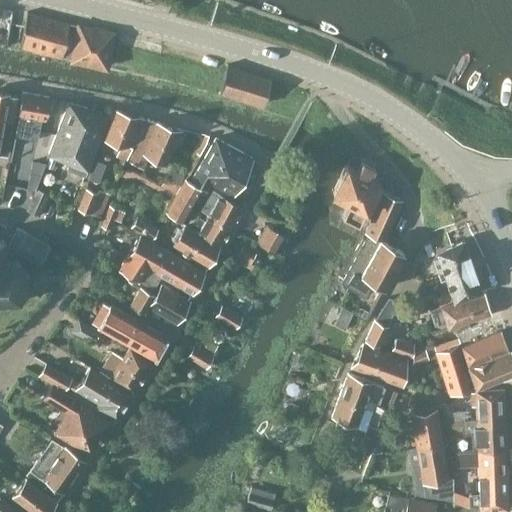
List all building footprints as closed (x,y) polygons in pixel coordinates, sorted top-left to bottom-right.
[(68,20),(67,22),(27,11),(19,44),(68,55),(68,59),(106,68),(116,30),(68,20)] [(262,105),(271,79),(228,65),(219,91),(262,105)] [(0,93),(0,127),(6,128),(12,96),(0,93)] [(18,115),(19,116),(17,132),(32,134),(35,118),(44,119),(48,98),(22,93),(18,115)] [(85,176),(106,118),(68,104),(49,157),(70,164),(68,170),(85,176)] [(115,109),(103,138),(122,146),(119,155),(126,157),(143,119),(115,109)] [(166,163),(181,130),(146,119),(128,161),(142,168),(148,155),(166,163)] [(228,193),(251,158),(214,137),(189,181),(184,179),(180,185),(176,193),(166,211),(182,220),(199,192),(203,194),(206,189),(207,190),(211,184),(228,193)] [(31,159),(26,173),(38,177),(43,163),(31,159)] [(372,167),(360,161),(359,160),(353,170),(344,165),(329,191),(345,200),(337,214),(353,223),(376,183),(367,176),(372,167)] [(176,193),(180,185),(166,178),(162,186),(176,193)] [(34,187),(25,210),(40,215),(48,192),(34,187)] [(77,207),(100,217),(109,193),(98,188),(96,192),(85,187),(77,207)] [(225,197),(211,189),(199,207),(201,208),(201,209),(230,226),(240,206),(225,197)] [(398,199),(381,191),(359,232),(378,239),(398,199)] [(108,205),(100,225),(108,228),(112,216),(121,220),(124,211),(108,205)] [(219,245),(230,226),(201,209),(197,216),(189,227),(219,245)] [(137,214),(129,226),(151,239),(158,228),(137,214)] [(219,245),(189,227),(184,224),(172,245),(207,266),(219,245)] [(285,235),(266,224),(256,241),(275,252),(285,235)] [(39,263),(48,247),(17,228),(7,245),(39,263)] [(147,266),(154,270),(167,250),(140,233),(120,267),(139,279),(147,266)] [(381,287),(398,252),(375,239),(374,242),(362,237),(339,282),(361,294),(369,280),(381,287)] [(0,300),(4,301),(4,303),(9,303),(8,300),(16,300),(18,302),(20,299),(19,298),(26,291),(30,292),(31,288),(26,287),(27,285),(36,285),(36,273),(27,274),(27,272),(30,271),(28,268),(26,268),(20,261),(19,259),(16,259),(16,260),(7,260),(7,257),(4,257),(4,245),(6,245),(6,242),(3,242),(3,238),(0,238),(0,300)] [(451,300),(481,292),(463,238),(433,248),(451,300)] [(248,264),(254,253),(242,246),(236,257),(248,264)] [(191,293),(204,272),(167,250),(153,271),(161,275),(191,293)] [(103,263),(97,276),(104,279),(111,267),(103,263)] [(175,322),(187,302),(161,284),(154,295),(139,286),(129,304),(145,312),(148,306),(175,322)] [(433,324),(444,321),(446,326),(491,314),(483,291),(481,292),(451,300),(439,304),(428,307),(433,324)] [(386,299),(372,323),(383,328),(390,313),(399,316),(404,306),(386,299)] [(153,360),(166,338),(111,304),(97,327),(153,360)] [(222,306),(216,316),(236,329),(242,318),(222,306)] [(355,315),(365,321),(368,315),(359,309),(355,315)] [(69,330),(99,347),(103,339),(101,338),(104,332),(77,317),(69,330)] [(406,360),(375,349),(383,328),(372,323),(362,346),(358,344),(349,367),(398,384),(406,360)] [(497,332),(473,340),(469,330),(454,336),(464,365),(504,351),(497,332)] [(413,343),(416,351),(423,349),(418,335),(411,338),(413,343)] [(396,337),(391,352),(407,358),(413,343),(396,337)] [(468,386),(461,362),(453,339),(430,346),(446,393),(468,386)] [(187,355),(206,366),(212,355),(193,344),(187,355)] [(133,390),(151,362),(129,348),(123,358),(115,354),(102,374),(132,392),(133,390)] [(411,365),(428,359),(425,348),(423,349),(416,351),(412,352),(411,358),(411,365)] [(471,386),(511,372),(511,367),(506,352),(464,365),(471,386)] [(37,374),(50,382),(63,391),(71,378),(46,361),(37,374)] [(132,392),(102,374),(89,366),(79,381),(75,388),(98,403),(95,407),(115,419),(132,392)] [(384,387),(345,374),(338,396),(362,403),(361,406),(372,410),(375,403),(377,404),(384,387)] [(113,422),(63,391),(50,382),(41,396),(61,408),(53,421),(57,424),(52,431),(89,455),(113,422)] [(474,424),(502,423),(500,390),(472,391),(472,393),(468,393),(468,405),(472,405),(473,417),(473,420),(474,424)] [(338,396),(331,417),(337,419),(334,426),(352,432),(354,426),(364,430),(369,417),(372,410),(361,406),(362,403),(338,396)] [(289,402),(285,413),(293,417),(297,405),(289,402)] [(381,421),(386,408),(377,404),(375,403),(372,410),(369,417),(381,421)] [(381,421),(373,446),(374,446),(370,453),(381,452),(396,412),(386,408),(381,421)] [(466,420),(466,417),(466,409),(447,410),(448,420),(449,421),(466,420)] [(414,447),(440,443),(434,410),(408,414),(414,447)] [(373,446),(381,421),(369,417),(364,430),(360,441),(373,446)] [(504,450),(502,423),(474,424),(473,420),(466,420),(449,421),(450,426),(461,425),(462,432),(470,431),(471,451),(504,450)] [(62,493),(85,462),(62,444),(50,439),(25,473),(43,487),(46,481),(62,493)] [(420,483),(446,478),(440,443),(414,447),(420,483)] [(482,511),(507,511),(505,475),(504,450),(471,451),(455,452),(456,464),(475,463),(477,499),(452,490),(453,500),(477,509),(476,511),(482,511)] [(47,511),(55,501),(25,478),(12,495),(25,506),(29,509),(26,511),(47,511)] [(245,504),(269,509),(274,491),(249,485),(245,504)] [(449,501),(449,488),(436,488),(436,499),(449,501)] [(386,494),(382,511),(403,511),(406,498),(406,497),(386,494)] [(0,511),(15,511),(17,510),(0,497),(0,511)] [(129,498),(120,500),(122,508),(131,505),(129,498)] [(431,511),(433,503),(406,498),(403,511),(431,511)]
